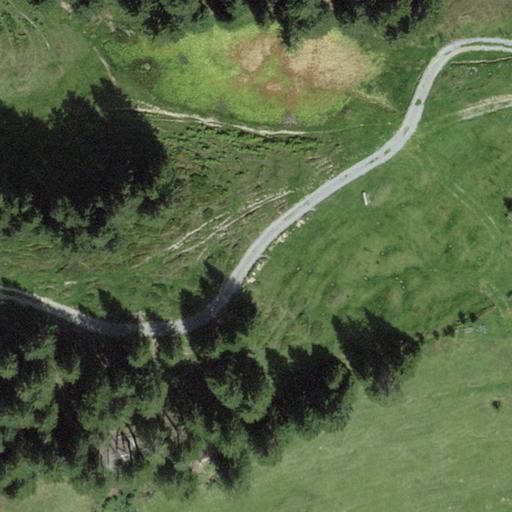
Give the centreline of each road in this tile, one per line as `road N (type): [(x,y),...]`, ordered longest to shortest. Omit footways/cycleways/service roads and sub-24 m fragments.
road 1 (track): [(0,291),(114,329),(185,323),(233,287),(279,223),(404,138)]
road 2 (track): [(404,138),(450,54),(473,44),(511,46)]
